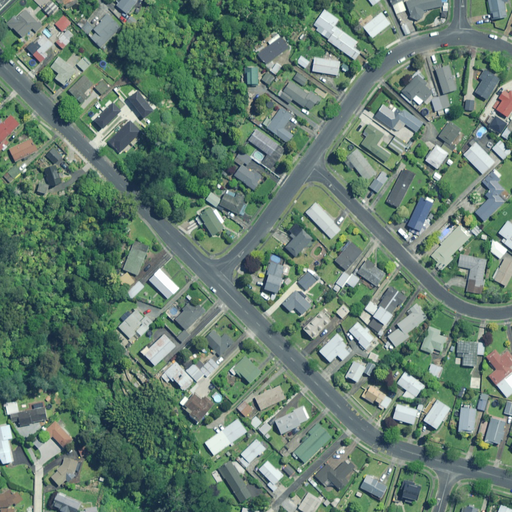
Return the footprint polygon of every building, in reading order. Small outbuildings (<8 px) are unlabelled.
[(53,0),(62,10),(65,8),(66,10),(78,2),(76,0),(53,0)] [(126,16),(137,3),(137,0),(120,0),(115,7),(126,16)] [(388,0),(396,17),(406,13),(401,2),(404,1),(403,0),(388,0)] [(409,15),(410,18),(415,21),(422,19),(424,14),(424,12),(443,6),(441,0),(412,0),(405,2),(409,15)] [(508,3),(507,0),(487,0),(490,21),(506,19),(504,4),(508,3)] [(58,9),(51,1),(42,10),(49,18),(58,9)] [(36,34),(44,27),(27,8),(15,19),(13,18),(5,24),(11,31),(13,29),(22,39),(32,30),(36,34)] [(339,21),(325,10),(313,25),(318,28),(315,31),(327,40),(327,41),(354,61),(359,54),(353,49),(357,44),(335,27),(339,21)] [(121,28),(108,14),(92,29),(82,19),(76,24),(100,48),(121,28)] [(390,25),(381,14),(363,28),(372,39),(390,25)] [(71,24),(63,16),(55,25),(62,32),(71,24)] [(135,21),(130,17),(126,22),(130,26),(135,21)] [(405,25),(401,28),(405,36),(410,34),(405,25)] [(77,35),(71,28),(55,43),(62,50),(77,35)] [(43,54),(52,45),(42,34),(33,43),(32,41),(25,49),(40,64),(47,57),(43,54)] [(269,45),(255,54),(262,63),(263,62),(265,65),(289,48),(279,34),(267,42),(269,45)] [(58,57),(50,67),(58,74),(55,79),(64,87),(72,77),(76,80),(80,75),(58,57)] [(91,64),(84,57),(77,65),(84,72),(91,64)] [(309,63),(301,57),(296,63),(305,69),(309,63)] [(340,62),(315,58),(313,72),(337,76),(340,62)] [(269,73),(275,76),(278,78),(283,67),(274,63),(269,73)] [(442,95),(447,94),(456,92),(450,66),(436,70),(442,95)] [(257,68),(244,68),(244,85),(257,85),(257,68)] [(295,69),(289,77),(303,87),(309,78),(303,74),(295,69)] [(275,76),(269,73),(266,71),(261,81),(270,86),(275,76)] [(500,80),(484,71),(479,79),(482,81),(474,94),(487,102),(500,80)] [(413,100),(419,106),(423,102),(424,103),(433,93),(425,87),(427,85),(417,75),(401,92),(411,101),(413,100)] [(93,85),(84,76),(68,91),(81,104),(88,98),(84,94),(93,85)] [(108,88),(101,81),(95,89),(101,95),(108,88)] [(315,108),(321,99),(309,91),(308,93),(290,82),(279,98),(289,105),(292,100),(304,108),(304,107),(311,111),(313,107),(315,108)] [(501,102),(495,110),(508,118),(511,111),(511,90),(509,89),(507,92),(504,90),(498,99),(501,102)] [(447,94),(442,95),(429,99),(433,112),(450,107),(447,94)] [(135,115),(137,114),(130,103),(128,104),(124,98),(97,116),(105,128),(115,121),(118,126),(116,128),(123,138),(142,125),(135,115)] [(474,101),(466,100),(465,110),(473,112),(474,101)] [(404,125),(416,133),(423,124),(403,110),(401,113),(391,106),(388,110),(383,106),(375,118),(394,131),(401,130),(404,125)] [(292,117),(293,115),(281,108),(272,121),(267,118),(263,125),(267,128),(267,129),(288,144),(294,136),(284,129),(289,121),(294,124),(297,120),(292,117)] [(10,144),(6,140),(20,125),(9,115),(0,125),(0,152),(2,154),(10,144)] [(461,130),(450,122),(439,138),(450,146),(461,130)] [(384,136),(369,125),(362,135),(366,137),(361,145),(386,163),(392,155),(377,144),(384,136)] [(511,133),(511,131),(507,128),(501,136),(507,141),(511,133)] [(285,150),(256,130),(248,141),(268,155),(261,164),(270,170),(285,150)] [(37,153),(30,137),(19,142),(20,144),(9,149),(15,163),(37,153)] [(406,147),(394,139),(388,147),(400,155),(406,147)] [(511,153),(500,142),(492,149),(503,160),(511,153)] [(482,175),(492,166),(495,170),(500,164),(496,159),(494,160),(490,156),(489,157),(476,143),(463,156),(482,175)] [(448,154),(436,146),(425,161),(437,170),(448,154)] [(62,157),(53,149),(46,156),(55,165),(62,157)] [(376,174),(356,149),(342,160),(350,171),(354,168),(365,182),(376,174)] [(232,161),(240,166),(233,176),(254,191),(264,178),(259,175),(262,170),(250,162),(253,159),(240,150),(232,161)] [(21,173),(15,166),(3,176),(9,184),(21,173)] [(56,167),(44,170),(50,188),(61,184),(56,167)] [(390,176),(382,170),(368,188),(377,195),(390,176)] [(415,176),(404,170),(387,203),(398,209),(415,176)] [(485,223),(511,196),(498,184),(501,180),(491,171),(481,183),(490,190),(484,196),(487,199),(474,213),(485,223)] [(441,177),(436,173),(432,178),(437,182),(441,177)] [(49,186),(39,184),(36,192),(46,195),(49,186)] [(239,216),(247,197),(237,193),(234,198),(225,194),(219,207),(239,216)] [(211,194),(206,201),(215,208),(220,200),(211,194)] [(434,200),(426,197),(425,200),(420,198),(407,227),(420,232),(433,204),(432,204),(434,200)] [(341,230),(315,204),(305,213),(331,240),(341,230)] [(212,237),(223,230),(220,225),(223,223),(216,210),(212,212),(210,209),(195,218),(201,227),(204,225),(212,237)] [(504,244),(511,250),(511,225),(507,222),(498,234),(507,240),(504,244)] [(293,240),(284,248),(294,259),(313,240),(297,224),(287,233),(293,240)] [(471,236),(459,225),(431,255),(439,262),(435,266),(441,271),(452,260),(450,258),(471,236)] [(482,231),(477,226),(471,232),(476,237),(482,231)] [(507,251),(492,239),(490,252),(500,260),(507,251)] [(342,253),(335,262),(346,272),(364,252),(352,242),(351,243),(349,241),(340,251),(342,253)] [(149,248),(134,242),(122,271),(137,277),(149,248)] [(486,260),(459,256),(457,267),(470,269),(467,293),(481,295),(486,260)] [(511,261),(505,258),(499,268),(497,267),(492,279),(493,279),(493,280),(506,287),(511,275),(511,261)] [(375,264),(368,259),(357,275),(376,288),(385,275),(373,267),(375,264)] [(267,276),(263,291),(277,294),(279,288),(280,288),(283,278),(280,278),(283,266),(269,262),(266,276),(267,276)] [(387,273),(388,273),(389,273),(390,273),(391,273),(392,273),(393,272),(394,272),(394,271),(395,270),(395,269),(395,268),(395,267),(394,266),(394,265),(393,265),(393,264),(392,264),(391,264),(390,264),(389,264),(388,264),(387,265),(386,265),(386,266),(385,267),(385,268),(385,269),(385,270),(386,271),(386,272),(387,272),(387,273)] [(178,289),(160,271),(149,281),(168,300),(178,289)] [(319,282),(308,272),(297,283),(308,294),(319,282)] [(353,289),(359,280),(351,274),(349,276),(344,272),(331,290),(337,293),(341,288),(341,289),(345,283),(353,289)] [(134,283),(127,273),(118,281),(125,290),(134,283)] [(292,282),(288,278),(283,283),(287,287),(292,282)] [(144,288),(138,281),(126,292),(133,299),(144,288)] [(373,316),(372,318),(386,326),(392,316),(391,315),(397,305),(400,307),(406,296),(390,286),(377,306),(370,302),(364,310),(373,316)] [(311,306),(295,291),(282,305),(290,313),(294,308),(302,316),(311,306)] [(184,330),(186,332),(204,313),(197,306),(195,309),(188,303),(182,310),(183,311),(174,321),(184,330)] [(387,337),(395,348),(410,338),(407,334),(428,319),(417,304),(406,311),(409,316),(396,325),(399,329),(387,337)] [(349,312),(343,305),(335,313),(342,319),(349,312)] [(133,332),(142,324),(140,322),(145,317),(137,309),(118,327),(129,339),(135,334),(133,332)] [(331,318),(325,312),(323,314),(321,312),(302,330),(312,340),(331,322),(329,320),(331,318)] [(364,329),(357,322),(348,330),(365,350),(371,346),(369,344),(376,338),(366,327),(364,329)] [(440,332),(429,327),(420,350),(432,355),(433,350),(441,353),(447,337),(439,334),(440,332)] [(186,332),(184,330),(176,338),(182,344),(190,336),(186,332)] [(216,354),(220,357),(235,342),(225,333),(220,338),(212,330),(202,340),(213,351),(211,353),(214,356),(216,354)] [(342,362),(354,350),(337,334),(318,353),(329,364),(337,356),(342,362)] [(175,347),(164,335),(143,354),(154,366),(175,347)] [(484,344),(458,342),(457,358),(463,358),(462,366),(476,367),(477,355),(483,356),(484,344)] [(511,370),(509,368),(511,365),(511,357),(506,350),(499,355),(495,350),(486,358),(496,370),(488,376),(496,386),(506,399),(511,394),(511,370)] [(379,357),(370,352),(367,359),(376,363),(379,357)] [(244,356),(228,371),(235,379),(238,376),(240,379),(242,377),(250,385),(262,373),(244,356)] [(196,367),(204,375),(207,378),(218,367),(211,359),(203,367),(200,364),(196,367)] [(358,384),(363,374),(371,377),(376,366),(368,362),(366,367),(353,361),(344,377),(358,384)] [(193,381),(185,373),(175,363),(173,365),(170,362),(164,369),(166,371),(164,374),(172,382),(174,381),(181,388),(186,383),(189,385),(193,381)] [(196,383),(204,375),(196,367),(193,364),(185,373),(193,381),(196,383)] [(439,368),(431,365),(428,375),(436,377),(439,368)] [(404,373),(396,384),(406,392),(403,397),(411,402),(414,397),(415,398),(424,387),(404,373)] [(480,389),(480,379),(471,379),(470,389),(480,389)] [(368,384),(360,397),(383,411),(384,409),(386,410),(392,401),(386,397),(387,395),(368,384)] [(285,399),(280,386),(254,397),(260,411),(285,399)] [(214,404),(205,397),(202,400),(194,394),(184,407),(186,409),(184,411),(190,416),(189,417),(198,424),(214,404)] [(425,413),(423,415),(426,417),(423,422),(436,431),(450,409),(436,400),(434,404),(429,401),(423,412),(425,413)] [(486,402),(479,400),(477,410),(484,411),(486,402)] [(7,416),(9,415),(11,424),(18,423),(19,428),(32,426),(31,423),(48,420),(44,401),(29,404),(30,409),(19,412),(17,402),(5,404),(7,416)] [(252,411),(245,402),(237,409),(245,418),(252,411)] [(417,411),(397,405),(393,419),(413,425),(417,411)] [(468,410),(468,406),(461,405),(458,431),(474,433),(477,411),(468,410)] [(308,420),(300,406),(286,414),(274,421),(282,435),(291,429),(308,420)] [(502,441),(507,423),(491,419),(485,441),(499,445),(500,441),(502,441)] [(247,433),(238,420),(204,443),(213,457),(247,433)] [(72,441),(55,422),(42,433),(49,440),(52,437),(63,449),(72,441)] [(0,461),(1,465),(13,463),(8,440),(12,440),(9,425),(5,426),(5,424),(0,424),(0,461)] [(331,438),(320,427),(291,455),(296,460),(298,458),(305,465),(331,438)] [(249,464),(258,456),(259,457),(266,450),(256,440),(241,455),(243,457),(239,461),(246,468),(250,464),(249,464)] [(75,472),(79,461),(65,457),(61,468),(51,477),(59,486),(75,472)] [(326,464),(314,477),(326,489),(331,483),(340,492),(349,483),(344,479),(355,468),(346,459),(334,471),(326,464)] [(230,461),(217,469),(224,480),(225,479),(240,504),(251,497),(230,461)] [(258,471),(270,482),(267,486),(274,492),(277,489),(274,486),(283,477),(267,462),(258,471)] [(296,472),(288,465),(283,470),(290,478),(296,472)] [(387,487),(366,476),(360,488),(381,499),(387,487)] [(417,503),(421,486),(402,481),(400,490),(403,491),(401,499),(417,503)] [(0,511),(14,511),(15,506),(22,506),(22,493),(11,494),(11,490),(2,490),(2,492),(0,491),(0,511)] [(58,494),(53,507),(60,510),(58,511),(78,511),(82,504),(58,494)] [(316,511),(322,502),(307,494),(298,510),(300,511),(316,511)]
